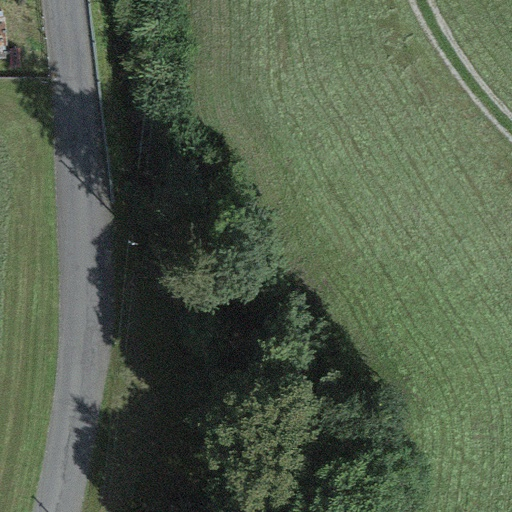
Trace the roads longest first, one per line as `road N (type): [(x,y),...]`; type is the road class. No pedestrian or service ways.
road 1 (unclassified): [(62,0),(86,198),(86,320),(53,511)]
road 2 (track): [(442,0),(511,112)]
